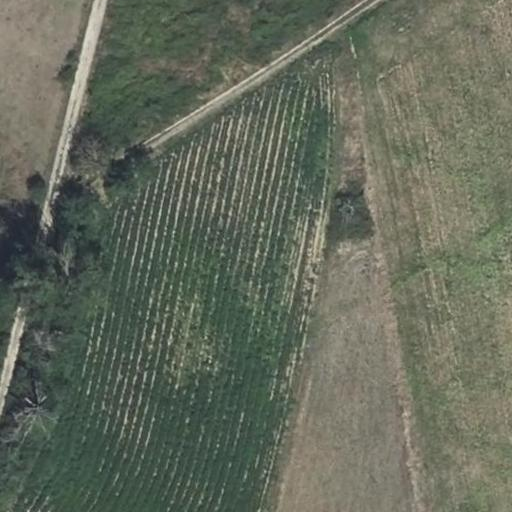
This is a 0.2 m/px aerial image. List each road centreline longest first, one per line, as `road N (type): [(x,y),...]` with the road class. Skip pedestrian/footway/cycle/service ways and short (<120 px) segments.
road 1 (track): [(0,408),(99,0)]
road 2 (track): [(372,0),(47,218)]
